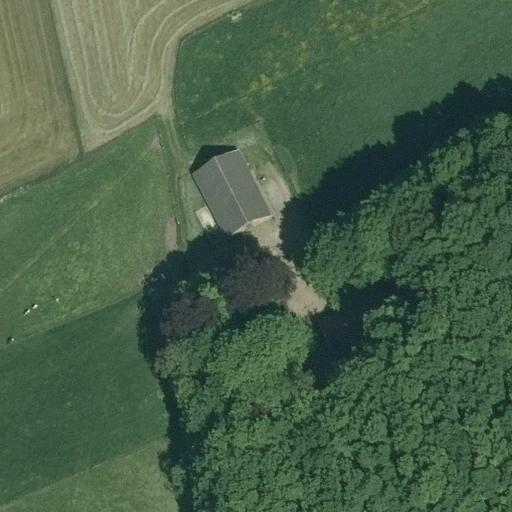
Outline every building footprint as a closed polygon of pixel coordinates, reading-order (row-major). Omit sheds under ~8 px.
[(228,242),(272,219),(239,155),(195,178),(228,242)] [(232,302),(269,286),(255,255),(219,272),(232,302)] [(336,362),(431,319),(414,283),(320,326),(336,362)] [(234,376),(303,348),(282,296),(212,325),(234,376)] [(389,379),(401,374),(390,349),(378,354),(389,379)] [(283,428),(307,416),(290,371),(262,385),(283,428)] [(377,445),(399,434),(382,397),(360,408),(377,445)] [(229,463),(254,456),(244,423),(219,430),(229,463)]
